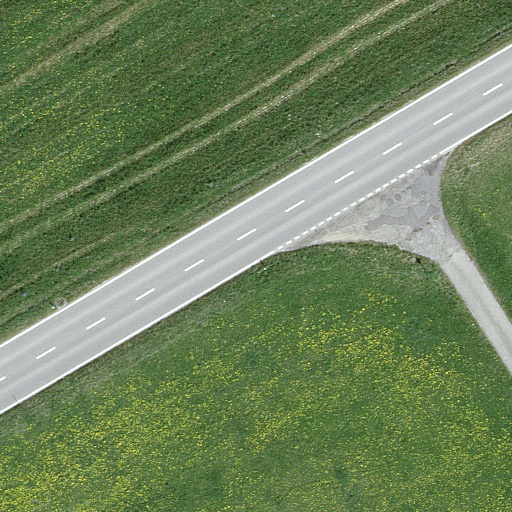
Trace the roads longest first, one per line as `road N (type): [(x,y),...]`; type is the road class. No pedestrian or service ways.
road 1 (tertiary): [(511,80),(0,383)]
road 2 (track): [(385,155),(511,353)]
